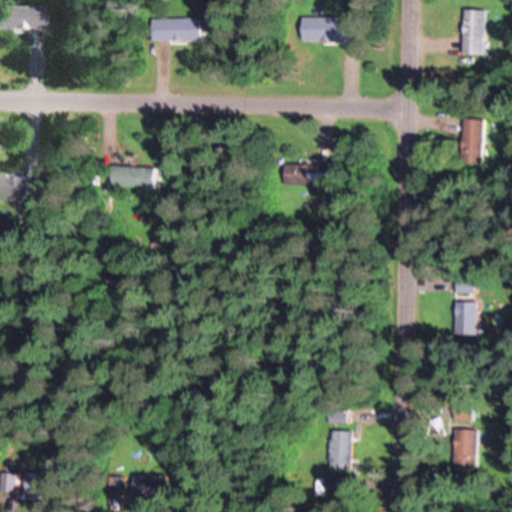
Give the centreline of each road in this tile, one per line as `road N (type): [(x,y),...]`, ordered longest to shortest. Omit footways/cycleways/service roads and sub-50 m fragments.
road 1 (residential): [(415,0),(404,511)]
road 2 (residential): [(0,96),(414,105)]
